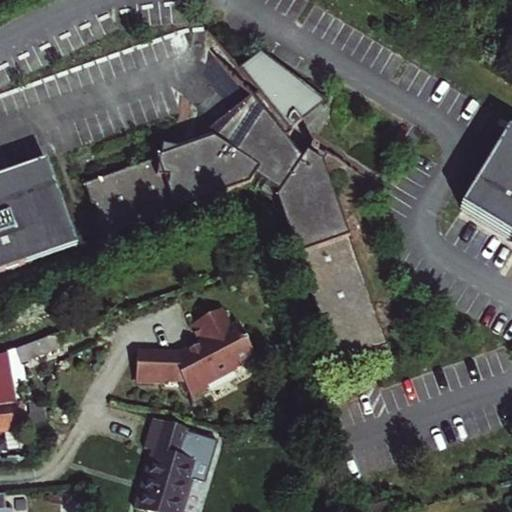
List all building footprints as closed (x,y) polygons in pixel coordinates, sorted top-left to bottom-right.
[(365,350),(369,353),(389,346),(325,165),(330,158),(314,147),(304,161),(284,136),(288,133),(291,137),(294,134),(289,128),(292,126),(294,129),(304,122),(301,118),(319,105),(318,97),(265,44),(235,69),(255,93),(249,98),(252,103),(240,112),(244,115),(240,119),(235,119),(235,129),(237,130),(229,139),(223,136),(208,141),(85,185),(91,204),(97,206),(100,214),(97,219),(103,237),(251,185),(254,179),(280,196),(278,200),(335,365),(356,358),(356,352),(365,350)] [(207,139),(208,141),(223,136),(229,139),(237,130),(235,129),(235,119),(240,119),(244,115),(240,112),(207,139)] [(511,122),(465,192),(511,223),(511,122)] [(0,273),(77,247),(47,161),(0,177),(0,273)] [(143,339),(136,368),(164,375),(165,372),(183,376),(188,393),(206,387),(206,384),(238,375),(236,370),(258,364),(249,334),(242,336),(240,331),(235,312),(201,322),(208,346),(193,350),(143,339)] [(8,363),(57,346),(53,334),(6,351),(8,363)] [(0,352),(0,404),(15,402),(8,363),(6,351),(0,352)] [(0,431),(23,428),(20,401),(15,402),(0,404),(0,431)] [(141,509),(150,511),(186,511),(196,479),(209,483),(222,442),(188,432),(189,430),(154,421),(147,449),(157,452),(141,509)] [(5,489),(0,489),(0,511),(12,511),(11,504),(6,504),(5,489)]
